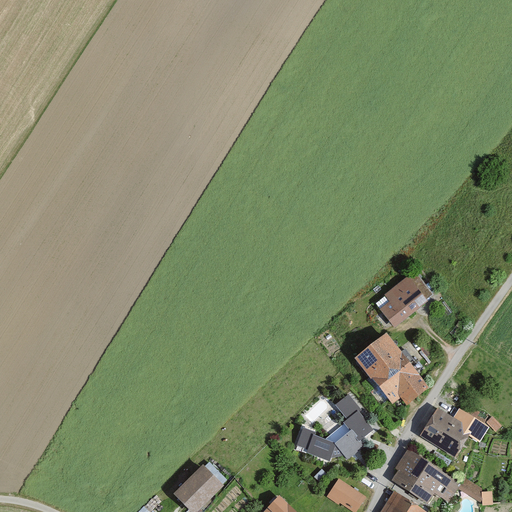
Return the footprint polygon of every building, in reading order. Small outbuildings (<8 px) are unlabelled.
[(415,283),(384,308),(398,326),(430,301),(415,283)] [(391,333),(360,356),(395,403),(404,396),(411,404),(433,388),(391,333)] [(318,433),(306,429),(300,445),(312,450),(310,453),(332,461),(333,457),(344,456),(347,460),(367,445),(363,440),(377,430),(351,398),(341,406),(353,421),(349,425),(355,433),(339,446),(316,437),(318,433)] [(443,406),(424,435),(461,459),(476,436),(483,441),(492,426),(463,407),(457,415),(443,406)] [(462,480),(411,448),(400,465),(405,469),(398,481),(443,510),(462,480)] [(208,464),(179,491),(198,511),(199,511),(228,485),(208,464)] [(369,496),(340,476),(327,495),(340,504),(342,501),(358,511),(369,496)] [(488,504),(495,494),(466,476),(459,487),(488,504)] [(430,511),(397,491),(384,511),(430,511)] [(149,511),(164,498),(158,493),(137,511),(149,511)] [(301,511),(282,494),(264,511),(301,511)]
